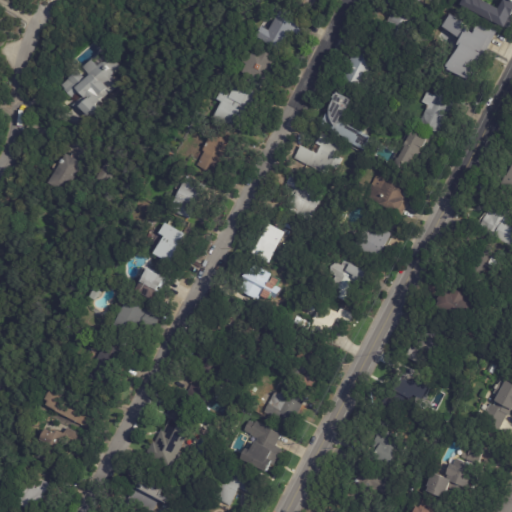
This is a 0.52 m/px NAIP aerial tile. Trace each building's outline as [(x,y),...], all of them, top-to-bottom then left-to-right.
[(318,0),(313,10),(297,1),(297,0),(318,0)] [(511,0),(503,0),(501,8),(482,0),(461,0),(459,7),(508,27),(511,17),(511,0)] [(307,21),(287,53),(262,37),(268,27),(275,31),(288,9),(307,21)] [(402,13),(423,25),(417,35),(412,32),(400,54),(384,44),(391,31),(387,29),(397,11),(402,13)] [(491,23),(483,41),(495,47),(486,66),(481,64),(476,75),(481,77),(475,91),(446,78),(474,15),(491,23)] [(354,57),(360,44),(384,56),(368,90),(344,78),(354,57)] [(280,56),(279,60),(282,61),(270,85),(247,73),(253,60),(255,61),(260,50),(265,53),(266,49),(280,56)] [(112,58),(120,67),(112,73),(113,74),(104,82),(109,89),(98,99),(101,102),(96,106),(99,109),(89,117),(88,115),(83,119),(72,107),(85,96),(81,92),(72,99),(71,98),(67,101),(61,93),(65,90),(63,87),(94,61),(95,62),(102,56),(107,62),(112,58)] [(262,102),(245,134),(219,120),(227,104),(222,101),(227,91),(236,96),(242,84),(265,96),(262,102)] [(458,107),(444,134),(423,123),(432,105),(427,102),(432,92),(438,95),(444,84),(464,95),(458,107)] [(322,113),(322,112),(329,116),(328,110),(329,105),(333,97),(331,96),(334,92),(335,93),(336,91),(351,98),(344,110),(343,109),(337,120),(357,130),(358,129),(361,131),(361,132),(367,135),(360,150),(315,126),(322,113)] [(222,166),(217,174),(202,166),(209,153),(207,152),(220,126),(240,137),(227,163),(224,161),(222,166)] [(437,138),(431,149),(430,149),(417,174),(399,164),(403,158),(404,159),(410,147),(408,146),(417,128),(437,138)] [(291,158),(298,145),(313,153),(317,146),(313,143),(318,133),(339,145),(333,156),(339,159),(333,170),(327,167),(322,175),(291,158)] [(73,156),(83,163),(64,193),(49,183),(68,153),(73,156)] [(358,160),(361,155),(366,158),(363,163),(358,160)] [(504,175),(511,160),(511,191),(498,184),(503,174),(504,175)] [(289,187),(294,175),(307,181),(307,183),(311,185),(311,184),(318,188),(318,189),(328,194),(315,222),(292,211),(298,197),(287,192),(289,187)] [(409,201),(412,203),(407,215),(369,198),(379,176),(416,193),(412,201),(409,199),(409,201)] [(198,212),(194,220),(176,210),(193,178),(211,188),(198,212)] [(478,225),(494,196),(511,206),(511,208),(504,222),(511,226),(511,236),(508,243),(478,225)] [(379,227),(395,235),(381,265),(355,252),(370,222),(379,227)] [(181,253),(177,261),(159,253),(168,235),(162,232),(166,223),(171,225),(186,232),(179,248),(182,249),(181,253)] [(281,228),(292,234),(276,264),(258,254),(264,242),(266,243),(275,225),(281,228)] [(124,252),(117,249),(122,240),(128,243),(124,252)] [(466,271),(480,246),(491,252),(489,255),(497,260),(492,269),(486,266),(478,282),(464,275),(466,271)] [(274,284),(265,301),(245,292),(260,260),(280,270),(274,284)] [(378,278),(374,286),(360,279),(349,302),(327,291),(333,280),(337,282),(339,277),(335,274),(336,267),(340,264),(346,266),(348,260),(379,275),(378,278)] [(166,278),(155,298),(138,288),(151,266),(168,276),(166,278)] [(434,300),(438,293),(439,294),(441,288),(448,292),(450,287),(459,291),(462,286),(475,292),(462,318),(433,302),(434,300)] [(213,317),(222,298),(276,323),(257,364),(218,345),(227,326),(212,319),(213,317)] [(154,306),(157,300),(165,305),(162,310),(154,306)] [(167,325),(161,336),(146,328),(140,341),(117,329),(132,301),(169,320),(167,325)] [(347,327),(336,322),(327,342),(311,335),(318,320),(315,318),(321,305),(338,313),(341,308),(353,314),(347,327)] [(414,356),(430,321),(449,330),(430,370),(411,361),(414,356)] [(326,353),(316,373),(321,376),(314,388),(292,376),(310,342),(327,352),(326,353)] [(211,397),(208,402),(190,394),(195,383),(194,382),(200,368),(196,366),(206,344),(242,361),(232,383),(220,378),(211,397)] [(113,358),(125,364),(114,389),(92,379),(102,354),(113,358)] [(370,411),(375,399),(382,402),(394,375),(399,377),(403,368),(420,376),(409,401),(406,399),(395,422),(370,411)] [(511,383),(511,412),(510,416),(508,415),(500,431),(482,422),(491,404),(494,406),(497,402),(494,400),(497,395),(494,393),(500,382),(503,384),(505,380),(511,383)] [(309,396),(291,426),(266,411),(278,392),(283,394),(289,384),(309,396)] [(74,395),(102,410),(92,430),(50,407),(52,403),(49,401),(58,385),(74,395)] [(191,432),(173,472),(146,460),(154,443),(157,445),(164,430),(166,431),(178,406),(199,415),(191,432)] [(285,437),(280,447),(287,450),(275,475),(249,462),(255,449),(257,450),(262,441),(248,434),(254,422),(259,425),(260,423),(286,435),(285,437)] [(369,457),(372,449),(366,446),(375,426),(404,440),(392,468),(369,457)] [(92,444),(87,455),(71,447),(61,468),(46,460),(50,453),(41,449),(46,441),(48,442),(53,431),(61,435),(63,432),(69,435),(72,429),(94,440),(92,444)] [(455,458),(474,466),(465,488),(448,480),(441,497),(424,490),(426,486),(424,485),(430,472),(446,479),(447,475),(444,473),(448,463),(452,465),(455,458)] [(382,491),(378,489),(366,511),(358,511),(343,505),(361,468),(388,480),(383,491),(382,491)] [(256,496),(242,490),(235,506),(218,499),(232,469),(265,485),(259,497),(256,496)] [(50,484),(67,493),(58,510),(47,504),(43,511),(35,511),(23,506),(37,477),(50,484)] [(146,481),(159,488),(160,487),(165,490),(157,505),(160,507),(157,511),(137,511),(127,507),(142,479),(146,481)] [(397,496),(399,490),(407,494),(405,500),(397,496)] [(186,498),(189,491),(194,493),(190,500),(186,498)] [(432,511),(435,509),(422,503),(417,511),(432,511)]
